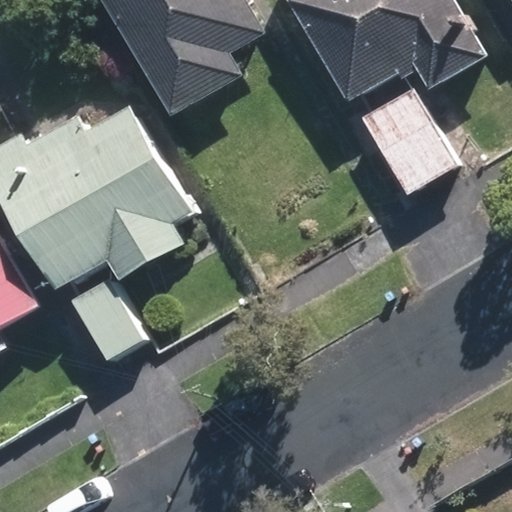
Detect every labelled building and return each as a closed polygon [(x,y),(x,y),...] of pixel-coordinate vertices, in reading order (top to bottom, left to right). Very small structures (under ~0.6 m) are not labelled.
[(242,37),(221,0),(78,0),(154,136),(233,92),(211,54),(242,37)] [(471,37),(448,0),(253,0),(325,116),(386,79),(404,107),(484,58),(471,37)] [(511,0),(486,0),(492,10),(509,0),(511,0)] [(171,219),(103,102),(0,160),(0,234),(35,295),(91,263),(106,289),(162,258),(147,232),(171,219)] [(383,109),(332,144),(374,206),(425,171),(383,109)] [(0,326),(16,317),(0,290),(0,326)] [(121,355),(80,296),(40,324),(81,383),(121,355)]
